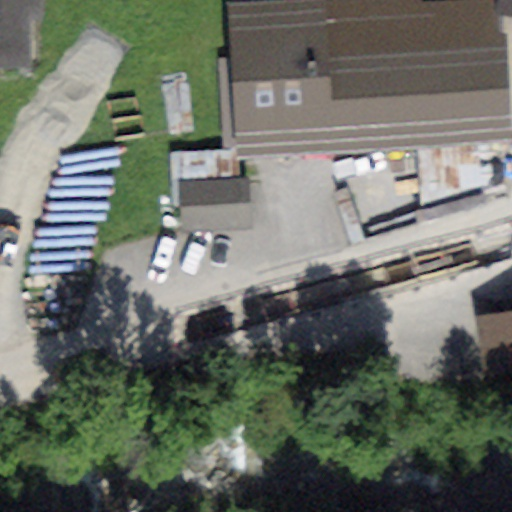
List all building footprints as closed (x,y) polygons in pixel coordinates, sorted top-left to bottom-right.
[(0,0),(0,45),(14,45),(13,3),(34,2),(33,0),(0,0)] [(334,52),(330,0),(298,0),(299,6),(239,9),(247,146),(502,132),(497,43),(492,43),(490,3),(414,7),(417,47),(334,52)] [(511,0),(502,0),(502,16),(511,16),(511,0)] [(242,221),(240,183),(186,186),(188,224),(242,221)] [(511,317),(486,322),(493,364),(511,360),(511,317)]
